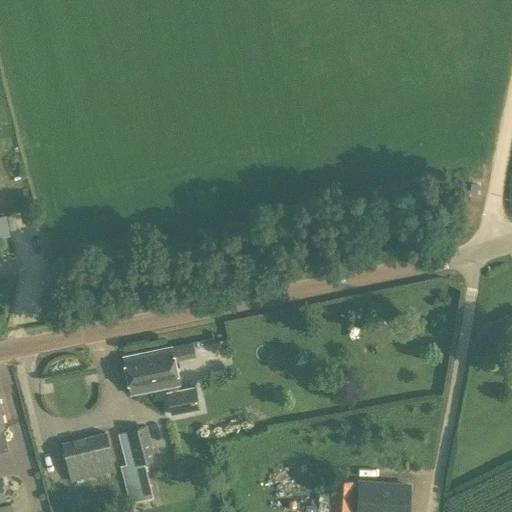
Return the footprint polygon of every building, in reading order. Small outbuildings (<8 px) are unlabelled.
[(0,276),(20,273),(17,256),(0,259),(0,276)] [(511,314),(483,327),(493,349),(511,340),(511,314)] [(178,384),(173,360),(194,356),(192,341),(170,345),(171,346),(122,356),(130,394),(167,386),(168,391),(164,392),(169,415),(200,409),(195,385),(178,389),(177,384),(178,384)] [(147,426),(118,433),(125,464),(119,466),(129,503),(152,497),(143,462),(155,459),(147,426)] [(61,443),(70,481),(114,471),(114,469),(105,432),(61,443)] [(331,479),(329,511),(351,511),(353,480),(331,479)] [(0,511),(12,511),(11,502),(5,504),(0,482),(0,511)] [(359,482),(356,511),(407,511),(409,486),(359,482)]
